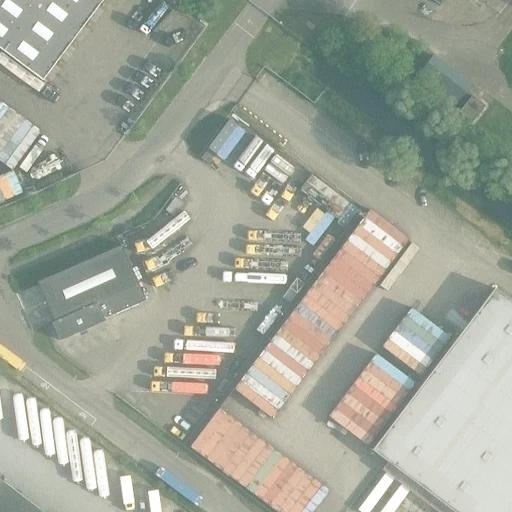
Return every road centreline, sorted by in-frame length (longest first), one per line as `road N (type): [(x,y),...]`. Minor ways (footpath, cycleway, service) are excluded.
road 1 (unclassified): [(0,245),(112,194),(160,145),(244,32)]
road 2 (unclassified): [(234,511),(0,331)]
